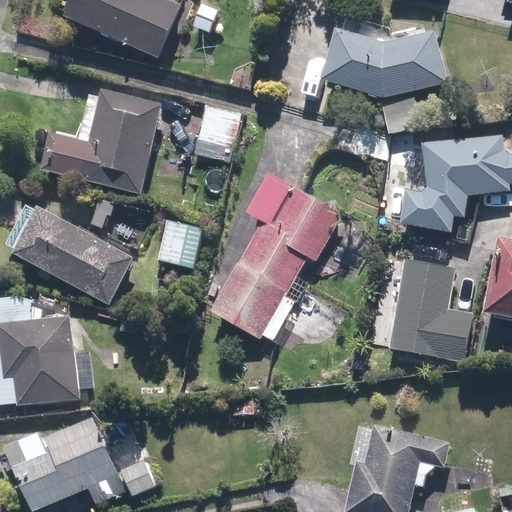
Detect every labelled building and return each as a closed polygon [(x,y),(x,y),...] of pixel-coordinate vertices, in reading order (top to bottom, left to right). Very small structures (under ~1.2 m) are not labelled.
[(69,0),(61,21),(158,62),(179,11),(153,0),(69,0)] [(190,29),(209,37),(219,16),(200,7),(190,29)] [(448,87),(435,36),(383,49),(332,36),(318,86),(368,100),(367,103),(376,104),(376,102),(382,104),(391,139),(422,132),(413,96),(448,87)] [(39,173),(141,198),(162,109),(100,94),(98,103),(87,101),(77,144),(48,137),(39,173)] [(204,109),(196,144),(234,153),(243,118),(204,109)] [(417,198),(405,195),(400,228),(449,237),(452,220),(463,222),(466,200),(509,196),(507,188),(511,187),(511,157),(509,158),(503,154),(501,140),(421,150),(425,191),(418,190),(417,198)] [(236,269),(209,317),(259,344),(284,300),(296,307),(306,288),(294,281),(305,262),(314,266),(340,218),(268,180),(246,220),(260,227),(237,270),(236,269)] [(97,217),(110,221),(114,207),(101,203),(97,217)] [(36,212),(11,259),(108,308),(132,262),(36,212)] [(166,226),(157,264),(192,272),(201,234),(166,226)] [(480,319),(511,324),(511,245),(495,242),(480,319)] [(388,352),(464,365),(473,317),(448,313),(455,272),(404,263),(388,352)] [(70,320),(0,328),(0,365),(2,383),(13,382),(16,410),(79,403),(70,320)] [(232,396),(232,419),(253,418),(252,396),(232,396)] [(4,452),(30,511),(43,511),(118,479),(93,423),(42,445),(38,437),(4,452)] [(344,511),(410,511),(415,490),(423,491),(426,479),(437,472),(444,473),(449,448),(372,430),(371,434),(358,431),(350,469),(354,470),(344,511)] [(120,475),(132,500),(155,490),(143,464),(120,475)] [(497,487),(499,497),(511,495),(510,485),(497,487)]
